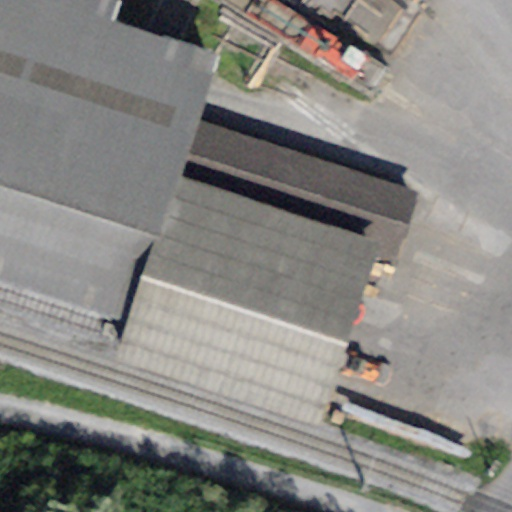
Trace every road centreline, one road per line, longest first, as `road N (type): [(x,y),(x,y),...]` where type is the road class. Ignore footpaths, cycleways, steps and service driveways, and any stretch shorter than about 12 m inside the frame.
road 1 (residential): [(492,0),(511,24),(511,494),(498,511)]
road 2 (track): [(0,422),(204,461),(339,511)]
